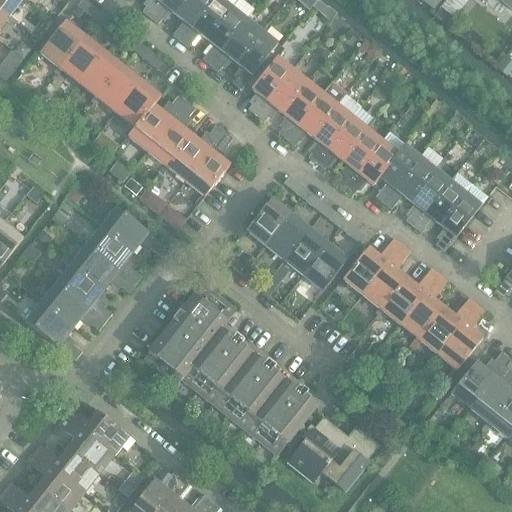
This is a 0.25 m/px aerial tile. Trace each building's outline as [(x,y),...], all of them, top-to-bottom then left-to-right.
[(10,17),(23,1),(22,0),(0,0),(0,12),(8,19),(10,17)] [(152,0),(142,13),(150,19),(165,0),(152,0)] [(169,11),(176,17),(190,0),(165,0),(150,19),(158,26),(169,11)] [(172,37),(180,43),(214,0),(190,0),(176,17),(183,23),(172,37)] [(199,35),(207,41),(239,0),(214,0),(180,43),(188,49),(199,35)] [(211,67),(247,21),(254,12),(239,0),(207,41),(214,46),(203,60),(211,67)] [(422,0),(421,1),(433,11),(442,0),(422,0)] [(511,0),(499,0),(511,10),(511,0)] [(77,8),(97,23),(103,16),(83,1),(77,8)] [(337,14),(328,8),(322,16),(330,22),(337,14)] [(0,29),(6,22),(8,19),(0,12),(0,29)] [(97,23),(116,38),(121,31),(103,16),(97,23)] [(10,17),(8,19),(16,25),(18,22),(10,17)] [(8,19),(6,22),(14,27),(16,25),(8,19)] [(230,59),(237,64),(262,33),(247,21),(211,67),(219,73),(230,59)] [(40,55),(59,71),(85,38),(65,23),(40,55)] [(116,38),(135,53),(140,46),(121,31),(116,38)] [(349,31),(344,38),(349,42),(354,35),(349,31)] [(278,45),(262,33),(237,64),(244,70),(233,84),(242,91),(278,45)] [(104,53),(85,38),(59,71),(78,86),(104,53)] [(366,41),(358,51),(363,56),(365,53),(374,61),(382,51),(372,43),(371,45),(366,41)] [(20,43),(12,53),(23,62),(31,51),(20,43)] [(135,53),(153,68),(159,61),(140,46),(135,53)] [(325,50),(320,57),(325,61),(330,54),(325,50)] [(123,68),(104,53),(78,86),(97,100),(123,68)] [(511,62),(506,58),(497,69),(507,77),(511,71),(511,62)] [(248,111),(256,118),(293,71),(277,59),(251,91),(259,97),(248,111)] [(171,71),(159,61),(153,68),(166,78),(171,71)] [(141,83),(123,68),(97,100),(116,115),(141,83)] [(308,83),(293,71),(256,118),(264,124),(275,110),(282,116),(308,83)] [(161,98),(141,83),(116,115),(134,130),(135,130),(154,106),(154,107),(161,98)] [(323,95),(308,83),(282,116),(289,121),(278,135),(286,142),(323,95)] [(305,134),(312,140),(347,96),(332,84),(323,95),(286,142),(294,148),(305,134)] [(316,166),(353,119),(362,108),(347,96),(312,140),(319,145),(308,159),(316,166)] [(164,115),(154,107),(154,106),(135,130),(134,130),(127,138),(147,154),(187,104),(178,98),(164,115)] [(195,111),(187,104),(147,154),(164,167),(166,169),(192,136),(181,128),(195,111)] [(335,158),(342,163),(368,131),(353,119),(316,166),(324,172),(335,158)] [(202,145),(192,136),(166,169),(168,170),(185,184),(224,134),(216,127),(202,145)] [(338,183),(346,189),(383,143),(368,131),(342,163),(349,169),(338,183)] [(232,141),(224,134),(185,184),(204,199),(230,167),(219,158),(232,141)] [(373,188),(379,180),(379,179),(405,147),(389,135),(383,143),(346,189),(354,196),(365,182),(373,188)] [(375,199),(383,205),(420,159),(405,147),(379,179),(379,180),(386,185),(375,199)] [(409,203),(435,171),(443,162),(428,150),(420,159),(383,205),(391,212),(402,198),(409,203)] [(405,223),(413,229),(450,183),(435,171),(409,203),(417,209),(405,223)] [(432,222),(440,227),(471,187),(456,175),(450,183),(413,229),(421,236),(432,222)] [(284,184),(303,200),(309,193),(289,178),(284,184)] [(125,186),(124,188),(129,192),(136,197),(142,189),(130,180),(125,186)] [(487,199),(471,187),(440,227),(447,233),(435,247),(444,254),(481,207),(487,199)] [(27,196),(26,198),(36,206),(44,196),(33,188),(27,196)] [(70,195),(66,200),(75,207),(82,197),(73,191),(70,195)] [(147,191),(139,202),(148,209),(157,198),(147,191)] [(303,200),(322,215),(328,208),(309,193),(303,200)] [(246,233),(265,248),(291,216),(272,200),(246,233)] [(322,215),(341,230),(346,223),(328,208),(322,215)] [(116,209),(101,229),(133,255),(141,244),(159,258),(166,249),(116,209)] [(177,214),(168,225),(178,232),(186,221),(177,214)] [(310,231),(291,216),(265,248),(284,263),(310,231)] [(365,238),(346,223),(341,230),(359,244),(365,238)] [(0,269),(23,241),(4,225),(0,229),(0,269)] [(125,265),(133,255),(101,229),(86,248),(135,287),(142,279),(125,265)] [(328,246),(310,231),(284,263),(303,278),(328,246)] [(42,233),(37,241),(46,248),(51,240),(42,233)] [(343,281),(362,297),(402,247),(393,241),(380,258),(368,249),(343,281)] [(348,261),(328,246),(303,278),(322,294),(348,261)] [(410,254),(402,247),(362,297),(381,312),(407,280),(396,271),(410,254)] [(129,296),(135,287),(86,248),(71,267),(103,292),(111,282),(129,296)] [(249,270),(256,261),(248,256),(241,264),(249,270)] [(95,303),(103,292),(71,267),(56,285),(106,325),(112,316),(95,303)] [(417,288),(407,280),(381,312),(400,327),(439,277),(431,271),(417,288)] [(511,289),(511,271),(494,294),(503,301),(511,289)] [(448,284),(439,277),(400,327),(416,340),(418,342),(444,310),(434,301),(448,284)] [(99,333),(106,325),(56,285),(41,304),(73,330),(82,319),(99,333)] [(277,458),(317,408),(304,398),(308,394),(299,388),(296,392),(272,373),(276,369),(267,362),(264,366),(241,347),(244,343),(235,337),(232,341),(221,332),(236,313),(203,286),(180,315),(178,314),(172,322),(173,323),(142,363),(176,389),(182,381),(277,458)] [(455,318),(444,310),(418,342),(421,344),(437,357),(477,307),(468,301),(455,318)] [(65,340),(73,330),(41,304),(26,324),(75,363),(82,354),(65,340)] [(485,314),(477,307),(437,357),(457,372),(483,340),(471,331),(485,314)] [(338,312),(331,320),(338,326),(345,318),(338,312)] [(416,340),(408,349),(411,351),(418,342),(416,340)] [(418,342),(411,351),(414,353),(421,344),(418,342)] [(450,395),(470,411),(510,361),(501,355),(487,372),(476,363),(450,395)] [(511,375),(511,363),(510,361),(470,411),(489,426),(511,396),(511,391),(504,385),(511,375)] [(344,377),(338,384),(346,391),(352,384),(344,377)] [(511,396),(489,426),(508,441),(511,435),(511,396)] [(71,410),(64,419),(114,458),(121,449),(127,453),(135,443),(97,413),(88,424),(71,410)] [(99,477),(114,458),(64,419),(58,427),(75,441),(66,451),(99,477)] [(365,462),(378,446),(356,429),(348,439),(323,419),(288,464),(314,485),(321,475),(344,494),(368,464),(365,462)] [(477,443),(469,452),(474,456),(481,447),(477,443)] [(84,496),(99,477),(66,451),(58,461),(41,448),(34,456),(84,496)] [(480,452),(472,462),(483,471),(484,470),(491,461),(480,452)] [(65,511),(70,511),(84,496),(34,456),(28,465),(45,478),(37,489),(65,511)] [(491,461),(484,470),(494,479),(502,470),(491,461)] [(142,479),(132,473),(118,491),(127,498),(142,479)] [(130,511),(156,511),(182,480),(174,474),(162,488),(155,482),(130,511)] [(189,486),(182,480),(156,511),(180,511),(185,506),(178,501),(189,486)] [(27,511),(65,511),(37,489),(28,499),(11,485),(4,494),(27,511)] [(127,498),(119,493),(112,504),(120,509),(127,498)] [(27,511),(4,494),(0,498),(0,503),(10,511),(27,511)] [(193,511),(185,506),(180,511),(205,511),(212,504),(204,498),(193,511)]
